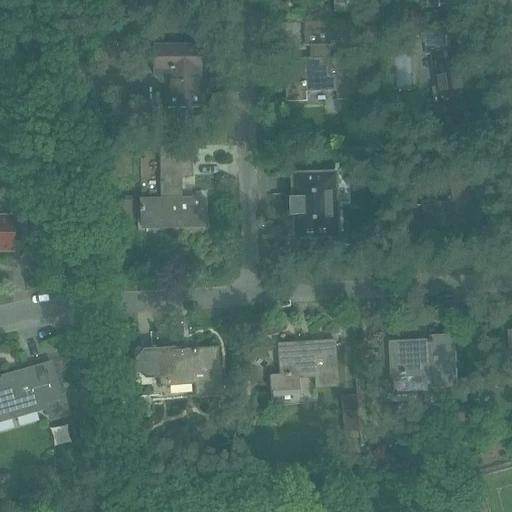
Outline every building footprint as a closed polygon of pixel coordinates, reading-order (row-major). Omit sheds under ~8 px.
[(355,12),(355,0),(335,0),(335,12),(355,12)] [(335,22),(324,22),(304,23),(305,46),(312,46),(312,58),(286,59),(287,102),(308,101),(308,91),(338,90),(338,100),(362,100),(362,77),(354,77),(353,57),(330,58),(330,46),(335,45),(335,22)] [(363,26),(363,35),(367,35),(368,43),(379,43),(379,29),(363,26)] [(379,29),(379,43),(395,42),(394,32),(379,29)] [(439,128),(439,129),(481,123),(477,98),(471,98),(471,96),(466,97),(465,90),(466,89),(461,49),(451,51),(449,36),(423,32),(427,55),(432,54),(437,87),(433,88),(435,106),(429,108),(425,114),(426,122),(432,128),(439,128)] [(198,108),(198,47),(152,48),(152,70),(153,70),(153,74),(154,78),(160,83),(164,85),(168,85),(168,109),(198,108)] [(205,199),(191,199),(181,199),(181,177),(191,177),(190,146),(160,147),(161,178),(165,178),(165,199),(140,200),(141,229),(206,227),(205,199)] [(237,169),(237,158),(206,158),(206,168),(237,169)] [(423,204),(423,208),(425,228),(455,226),(455,231),(483,229),(478,170),(451,172),(453,202),(423,204)] [(293,197),(291,198),(292,216),(293,216),(297,216),(298,236),(311,236),(311,240),(325,239),(325,236),(338,235),(336,175),(332,175),(332,171),(321,172),(321,175),(296,176),(296,177),(296,178),(296,194),(296,197),(293,197)] [(398,182),(400,210),(417,208),(414,180),(398,182)] [(0,216),(0,251),(12,252),(12,242),(26,242),(26,207),(12,207),(12,216),(0,216)] [(390,342),(391,362),(391,377),(432,375),(433,391),(457,390),(455,336),(430,337),(430,341),(390,342)] [(304,348),(304,346),(278,347),(278,346),(277,346),(279,375),(269,376),(271,406),(316,403),(316,389),(337,388),(334,341),(311,342),(312,347),(304,348)] [(218,348),(157,353),(144,354),(138,361),(139,370),(146,376),(159,375),(160,387),(161,387),(161,385),(194,383),(195,397),(222,395),(218,348)] [(50,364),(13,375),(15,381),(3,384),(2,380),(0,380),(0,421),(11,418),(9,413),(44,403),(49,420),(68,415),(63,397),(60,398),(50,364)] [(341,397),(343,434),(358,433),(356,396),(341,397)]
